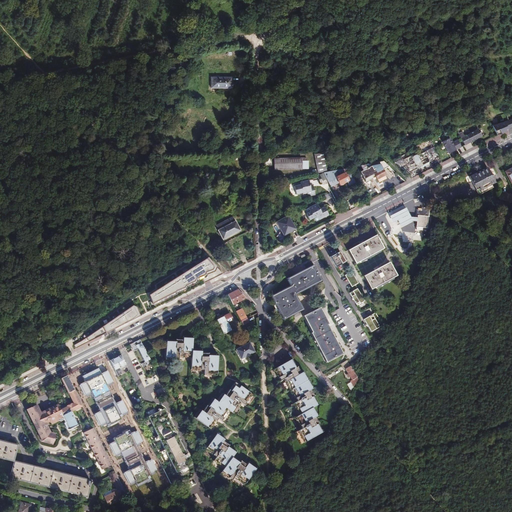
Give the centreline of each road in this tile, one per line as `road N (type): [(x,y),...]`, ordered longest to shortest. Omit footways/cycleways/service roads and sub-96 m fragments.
road 1 (track): [(511,270),(254,34)]
road 2 (track): [(0,85),(254,34)]
road 3 (secondary): [(0,398),(231,284)]
road 4 (residential): [(260,262),(254,34)]
road 5 (secondary): [(362,215),(511,138)]
road 6 (track): [(261,360),(268,511)]
road 7 (track): [(348,406),(446,511)]
road 8 (residential): [(262,314),(348,406)]
